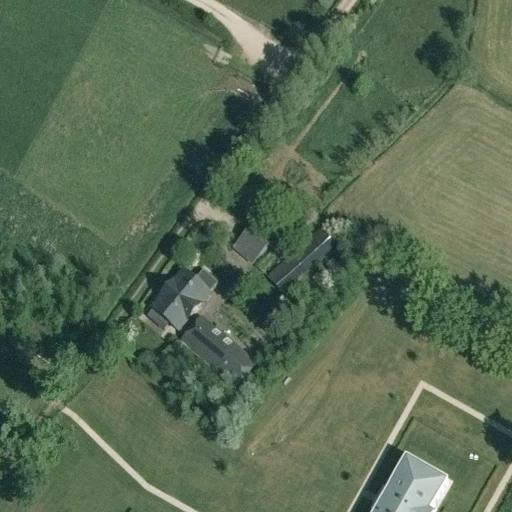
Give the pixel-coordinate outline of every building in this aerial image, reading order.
[(273,243),(254,227),(237,248),(256,264),(273,243)] [(281,295),(338,244),(324,228),(267,279),(281,295)] [(194,284),(182,274),(150,313),(178,335),(209,297),(208,296),(217,285),(203,274),(194,284)] [(181,345),(237,393),(259,368),(202,320),(181,345)] [(431,511),(448,484),(407,461),(389,493),(388,494),(392,496),(383,511),(431,511)]
